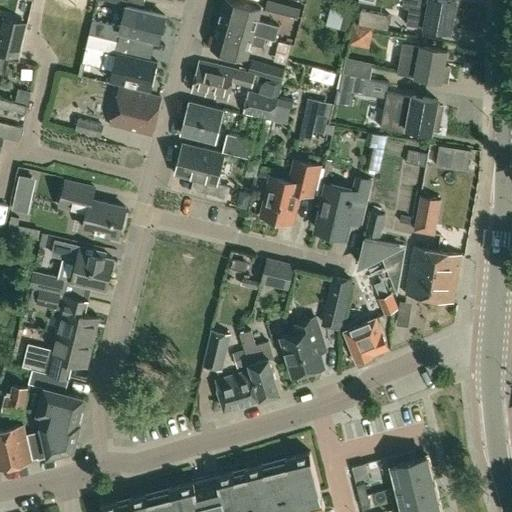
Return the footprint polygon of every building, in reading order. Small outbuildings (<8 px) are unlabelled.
[(232,0),(223,0),(217,24),(266,37),(276,39),(279,25),(258,19),(261,8),(232,0)] [(302,0),(301,0),(267,0),(265,10),(298,18),(302,0)] [(451,31),(455,0),(402,0),(402,4),(427,8),(424,26),(451,31)] [(127,5),(123,23),(121,30),(160,39),(166,14),(132,6),(127,5)] [(359,23),(388,30),(391,16),(362,10),(359,23)] [(119,39),(121,30),(123,23),(94,16),(90,32),(119,39)] [(0,53),(20,58),(28,23),(3,17),(0,30),(0,53)] [(264,47),(266,37),(217,24),(211,49),(248,59),(252,44),(264,47)] [(104,58),(102,67),(112,69),(110,79),(151,89),(158,61),(117,51),(116,53),(115,53),(118,40),(89,33),(85,53),(104,58)] [(403,44),(398,71),(416,74),(416,76),(442,80),(448,81),(451,67),(445,66),(448,50),(421,46),(421,47),(403,44)] [(347,58),(344,73),(370,78),(373,63),(347,58)] [(249,72),(281,81),(285,68),(252,59),(249,72)] [(253,86),(256,75),(200,61),(193,92),(228,100),(234,78),(237,79),(237,82),(253,86)] [(370,78),(344,73),(341,89),(367,94),(370,78)] [(370,78),(367,94),(387,98),(389,91),(390,82),(370,78)] [(337,98),(337,84),(315,84),(315,98),(337,98)] [(152,134),(162,97),(119,87),(110,124),(152,134)] [(278,98),(251,92),(246,111),(273,118),(278,98)] [(433,132),(439,99),(412,94),(412,96),(396,93),(394,106),(409,109),(406,127),(433,132)] [(216,143),(224,110),(191,101),(182,134),(216,143)] [(483,133),(489,114),(473,109),(467,127),(483,133)] [(75,130),(101,137),(104,124),(79,117),(75,130)] [(379,172),(387,135),(378,133),(370,170),(379,172)] [(250,157),(254,141),(229,134),(225,151),(250,157)] [(231,186),(218,182),(225,154),(183,143),(176,173),(207,181),(204,195),(227,201),(231,186)] [(436,165),(469,170),(468,170),(471,149),(439,144),(436,165)] [(314,195),(321,166),(295,159),(290,181),(271,177),(261,215),(293,223),(301,192),(314,195)] [(33,180),(19,177),(16,194),(29,197),(33,180)] [(362,216),(371,180),(357,177),(353,192),(328,185),(317,228),(343,235),(349,213),(362,216)] [(118,236),(126,206),(92,197),(95,186),(66,179),(60,204),(87,211),(83,227),(118,236)] [(435,233),(441,198),(422,194),(415,229),(435,233)] [(2,200),(0,212),(0,213),(11,216),(13,201),(2,200)] [(371,209),(365,233),(380,236),(385,213),(371,209)] [(380,255),(397,295),(405,245),(364,238),(359,262),(360,262),(361,263),(380,255)] [(53,254),(66,257),(77,260),(73,280),(106,288),(113,258),(97,254),(98,250),(56,240),(53,254)] [(453,301),(462,254),(415,245),(406,292),(453,301)] [(295,264),(268,257),(261,283),(288,290),(295,264)] [(30,285),(41,287),(62,292),(66,278),(33,270),(30,285)] [(337,274),(325,322),(340,326),(341,325),(343,325),(354,278),(337,274)] [(94,341),(99,317),(86,314),(89,299),(62,292),(41,287),(38,303),(57,307),(55,316),(61,317),(58,332),(73,336),(94,341)] [(386,311),(398,306),(392,291),(380,296),(386,311)] [(294,374),(325,364),(318,342),(324,340),(316,316),(295,322),(298,330),(282,335),(294,374)] [(374,351),(388,345),(376,316),(345,329),(360,364),(376,357),(374,351)] [(212,329),(203,365),(223,370),(232,334),(212,329)] [(260,399),(281,393),(270,358),(274,357),(269,341),(256,345),(251,329),(240,333),(251,369),(260,399)] [(87,366),(94,341),(73,336),(58,332),(53,349),(29,343),(23,366),(33,368),(48,372),(51,357),(87,366)] [(69,377),(48,372),(33,368),(29,383),(45,387),(38,413),(45,414),(42,425),(43,429),(28,433),(33,458),(49,454),(49,455),(73,449),(72,444),(73,438),(76,439),(81,422),(80,422),(83,412),(80,411),(84,397),(56,390),(60,376),(69,378),(69,377)] [(260,399),(251,369),(215,380),(224,409),(260,399)] [(21,402),(20,392),(0,393),(1,403),(21,402)] [(0,427),(0,465),(32,458),(24,423),(0,427)] [(311,450),(102,506),(103,511),(315,511),(314,509),(326,506),(311,450)] [(393,464),(398,486),(433,478),(428,456),(393,464)] [(439,499),(433,478),(398,486),(403,507),(439,499)] [(364,482),(357,484),(360,496),(367,494),(364,482)] [(370,506),(367,494),(360,496),(363,508),(370,506)] [(441,511),(439,499),(403,507),(404,511),(441,511)]
